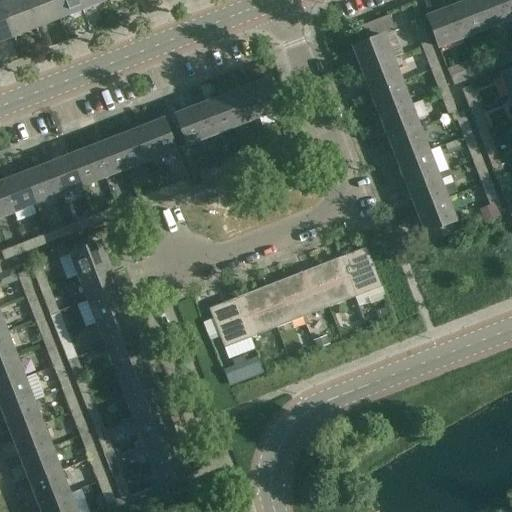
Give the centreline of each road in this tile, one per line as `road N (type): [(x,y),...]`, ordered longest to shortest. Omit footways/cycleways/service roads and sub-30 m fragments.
road 1 (residential): [(203,423),(158,294),(165,280),(361,210),(281,0)]
road 2 (residential): [(275,511),(276,453),(303,415),(511,330)]
road 3 (residential): [(0,109),(276,0)]
